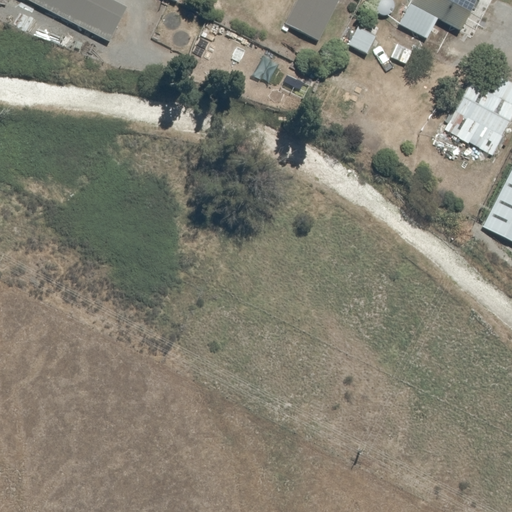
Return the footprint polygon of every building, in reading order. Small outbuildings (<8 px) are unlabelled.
[(124,7),(109,0),(21,0),(106,43),(124,7)] [(334,0),(293,0),(282,24),(316,40),(334,0)] [(407,0),(396,21),(421,34),(432,14),(456,26),(469,0),(407,0)] [(374,34),(356,25),(346,45),(363,54),(374,34)] [(441,131),(468,144),(467,147),(478,152),(479,150),(489,155),(511,110),(511,83),(497,77),(488,94),(466,83),(441,131)] [(511,164),(510,164),(480,228),(511,242),(511,164)]
